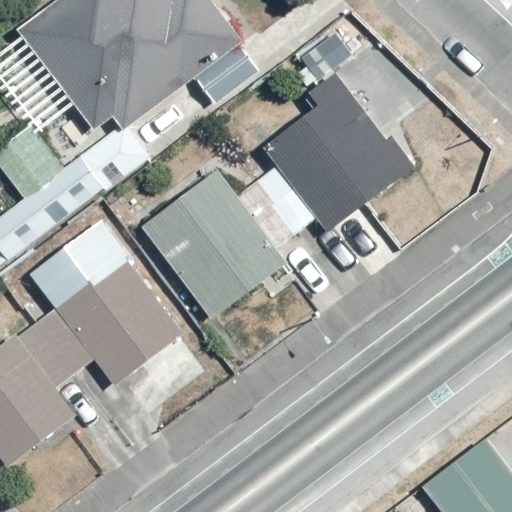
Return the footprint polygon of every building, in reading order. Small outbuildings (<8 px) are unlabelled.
[(68,0),(0,51),(0,78),(40,132),(80,102),(105,136),(61,169),(33,133),(0,159),(0,162),(23,192),(0,209),(0,269),(76,213),(151,156),(130,128),(195,80),(217,109),(273,67),(255,43),(223,0),(68,0)] [(261,173),(304,233),(325,217),(336,232),(418,172),(355,86),(329,106),(273,147),(281,158),(261,173)] [(304,233),(261,173),(240,188),(232,177),(227,170),(151,225),(220,320),(295,265),(283,248),(304,233)] [(191,334),(105,216),(33,268),(64,310),(0,356),(0,443),(16,465),(82,416),(60,386),(103,355),(123,383),(191,334)] [(511,511),(511,469),(489,439),(419,493),(433,511),(511,511)]
